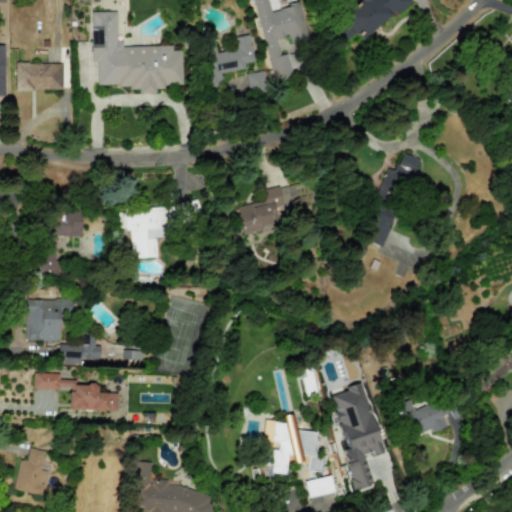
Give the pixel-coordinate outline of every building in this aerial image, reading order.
[(252,0),(271,82),(291,77),(285,53),(278,55),(274,39),(287,36),(288,43),(306,38),(298,3),(269,10),(266,0),(252,0)] [(410,2),(408,0),(360,0),(331,25),(345,41),(355,32),(361,38),(390,12),(394,16),(410,2)] [(90,11),(90,62),(95,62),(95,86),(135,86),(135,93),(153,93),(153,86),(180,86),(179,50),(171,50),(171,45),(115,45),(115,11),(90,11)] [(218,73),(243,69),(242,63),(252,62),(247,34),(231,37),(233,48),(201,53),(207,87),(220,85),(218,73)] [(61,63),(14,62),(13,88),(61,89),(61,63)] [(244,74),(248,95),(267,91),(262,70),(244,74)] [(413,157),(399,152),(393,171),(383,167),(358,239),(382,247),(413,157)] [(281,205),(278,186),(259,190),(261,201),(234,206),(239,232),(278,224),(274,207),(281,205)] [(176,204),(182,222),(200,216),(194,198),(176,204)] [(129,258),(155,257),(154,229),(168,229),(167,207),(122,209),(123,230),(128,230),(129,258)] [(80,236),(80,210),(45,210),(45,236),(34,236),(33,277),(54,277),(55,236),(80,236)] [(56,311),(70,312),(70,300),(23,299),(22,340),(56,341),(56,311)] [(79,363),(79,358),(98,359),(98,345),(92,345),(93,333),(79,333),(79,344),(56,344),(56,362),(79,363)] [(115,410),(116,393),(95,392),(95,384),(74,384),(74,379),(57,379),(57,373),(32,372),(31,389),(67,390),(67,409),(115,410)] [(350,489),(369,485),(362,455),(377,451),(362,385),(329,392),(341,445),(340,445),(350,489)] [(444,427),(434,401),(411,409),(407,396),(395,401),(408,437),(429,429),(430,432),(444,427)] [(314,432),(294,430),(291,415),(264,419),(263,419),(262,426),(266,445),(264,465),(265,476),(277,474),(283,474),(284,461),(305,464),(306,470),(317,471),(318,463),(314,440),(314,432)] [(17,459),(11,489),(40,495),(45,471),(39,470),(42,450),(27,447),(25,460),(17,459)] [(148,479),(149,462),(132,461),(130,511),(209,511),(210,491),(165,489),(165,479),(148,479)] [(328,476),(304,481),(307,496),(331,491),(328,476)]
